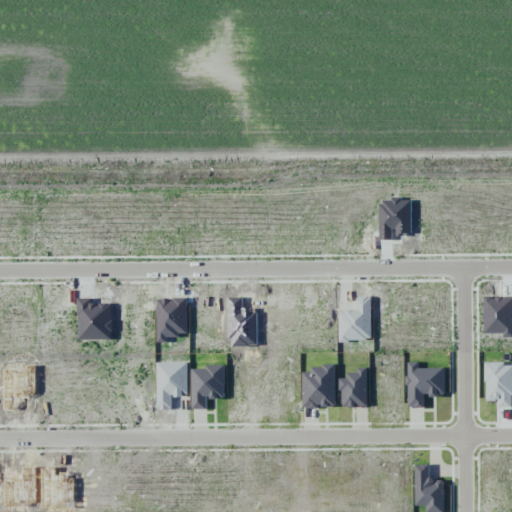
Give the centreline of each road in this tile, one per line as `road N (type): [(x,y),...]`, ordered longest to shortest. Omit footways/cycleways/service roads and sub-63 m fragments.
road 1 (residential): [(0,440),(511,436)]
road 2 (residential): [(511,267),(0,271)]
road 3 (residential): [(474,268),(477,511)]
